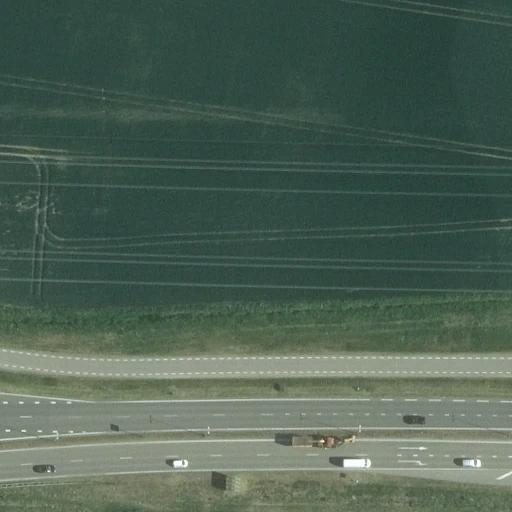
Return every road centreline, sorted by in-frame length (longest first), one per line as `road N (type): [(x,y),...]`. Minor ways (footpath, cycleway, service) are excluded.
road 1 (unclassified): [(0,358),(79,369),(511,368)]
road 2 (primary): [(0,468),(195,458),(511,458)]
road 3 (primary): [(511,419),(0,418)]
